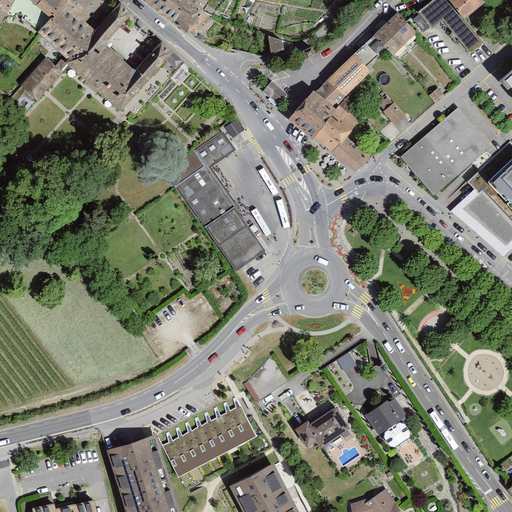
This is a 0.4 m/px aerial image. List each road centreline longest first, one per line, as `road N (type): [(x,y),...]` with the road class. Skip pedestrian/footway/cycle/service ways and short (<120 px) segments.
road 1 (secondary): [(0,439),(152,396),(210,356),(249,315),(291,292)]
road 2 (secondary): [(505,511),(370,312),(339,292)]
road 3 (residential): [(269,131),(403,0)]
road 4 (residential): [(377,175),(511,51)]
road 5 (unclassified): [(504,278),(377,175)]
road 6 (unclassified): [(212,66),(253,63),(312,37),(353,0)]
